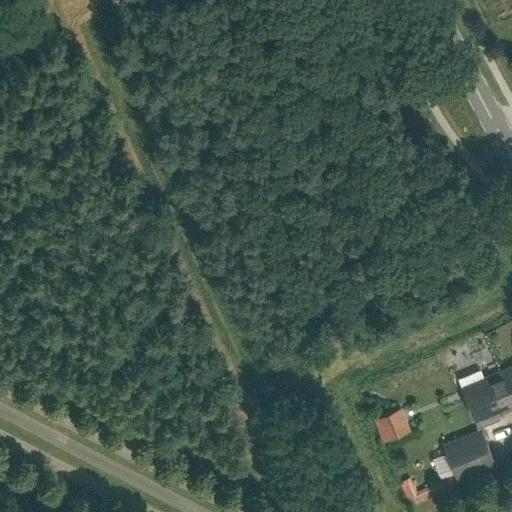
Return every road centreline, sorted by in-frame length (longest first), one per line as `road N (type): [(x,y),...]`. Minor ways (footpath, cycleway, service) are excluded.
road 1 (unclassified): [(195,511),(0,411)]
road 2 (tertiary): [(511,154),(428,0)]
road 3 (unclassified): [(0,436),(145,511)]
